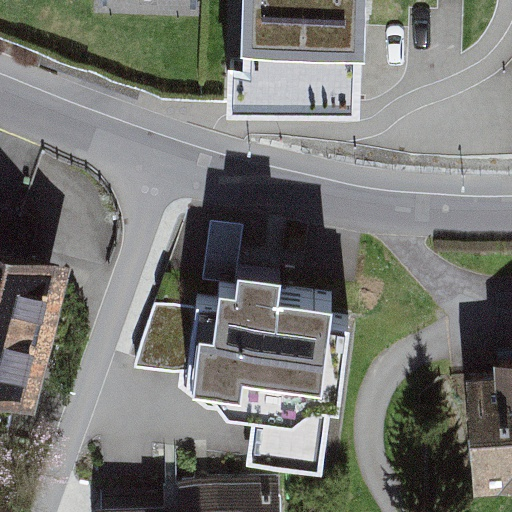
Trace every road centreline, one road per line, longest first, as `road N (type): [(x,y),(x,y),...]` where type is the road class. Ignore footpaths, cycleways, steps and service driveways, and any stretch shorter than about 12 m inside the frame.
road 1 (track): [(401,511),(373,455),(373,412),(400,364),(468,329),(473,305),(405,238),(403,216)]
road 2 (residential): [(47,511),(167,171)]
road 3 (residential): [(511,213),(403,216),(167,171)]
road 4 (residential): [(167,171),(0,106)]
